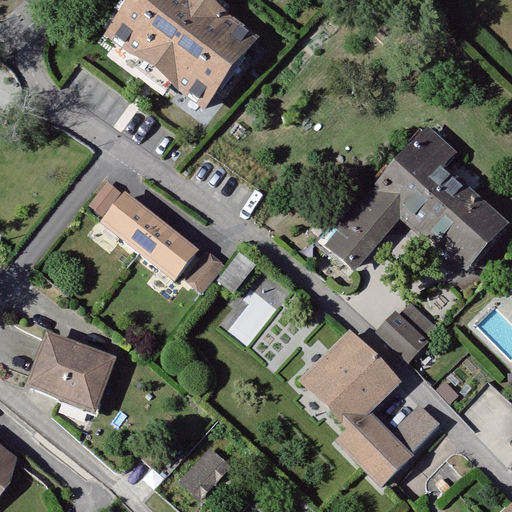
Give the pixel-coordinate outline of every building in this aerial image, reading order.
[(204,0),(124,0),(97,36),(198,113),(255,39),(204,0)] [(352,205),(318,245),(354,276),(403,219),(470,277),(509,231),(444,175),(457,160),(429,135),(362,213),(352,205)] [(117,191),(105,183),(89,207),(101,214),(117,191)] [(126,194),(103,221),(175,279),(198,252),(126,194)] [(209,257),(187,284),(202,295),(223,269),(209,257)] [(240,260),(220,286),(236,299),(257,273),(240,260)] [(398,319),(382,337),(413,366),(429,349),(423,344),(435,331),(413,310),(401,322),(398,319)] [(113,357),(47,334),(30,383),(96,405),(113,357)] [(383,490),(441,432),(420,410),(389,441),(369,421),(401,389),(350,338),(301,387),(349,436),(339,446),(383,490)] [(0,486),(22,456),(0,440),(0,486)] [(212,454),(182,486),(201,503),(230,472),(212,454)]
